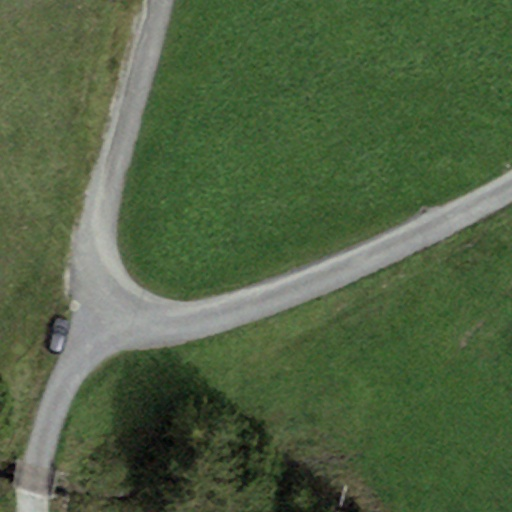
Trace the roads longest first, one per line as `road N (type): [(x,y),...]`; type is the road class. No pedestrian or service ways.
road 1 (unclassified): [(511,184),(398,242),(201,318),(163,323),(115,303)]
road 2 (unclassified): [(159,0),(100,208),(100,272),(115,303)]
road 3 (track): [(115,303),(45,419),(32,462),(31,511)]
